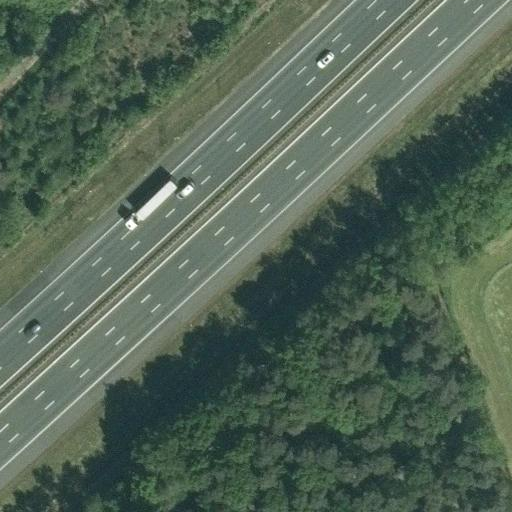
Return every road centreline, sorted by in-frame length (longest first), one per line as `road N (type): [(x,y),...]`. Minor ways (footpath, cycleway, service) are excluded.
road 1 (motorway): [(0,442),(478,0)]
road 2 (motorway): [(385,0),(0,358)]
road 3 (track): [(0,94),(88,0)]
